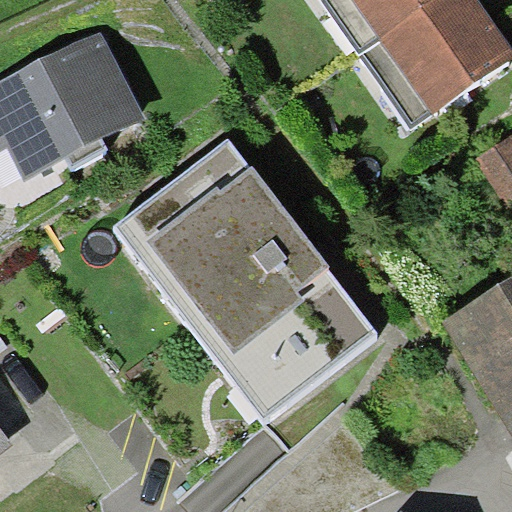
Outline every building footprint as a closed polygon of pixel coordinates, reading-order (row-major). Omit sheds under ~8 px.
[(317,0),(360,58),(441,0),(317,0)] [(511,51),(475,0),(441,0),(360,58),(412,131),(511,60),(511,51)] [(142,124),(100,41),(0,91),(0,150),(11,145),(29,181),(142,124)] [(510,207),(511,206),(511,139),(482,156),(510,207)] [(215,148),(105,234),(259,426),(368,340),(215,148)] [(511,418),(511,288),(446,329),(505,423),(511,418)] [(0,428),(0,466),(18,452),(0,428)]
